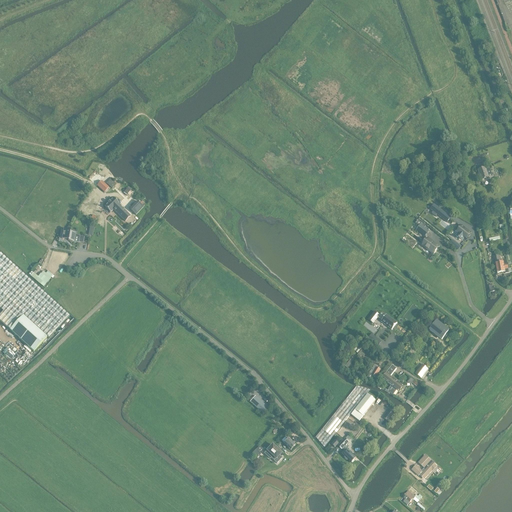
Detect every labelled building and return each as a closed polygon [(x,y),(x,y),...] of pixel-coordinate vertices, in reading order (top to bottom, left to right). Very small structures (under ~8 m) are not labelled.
[(478,170),(482,180),(489,178),(488,176),(492,174),(490,168),(486,169),(485,167),(478,170)] [(106,184),(109,186),(112,189),(116,184),(110,179),(106,184)] [(101,181),(97,186),(104,193),(109,187),(101,181)] [(125,222),(131,216),(119,204),(113,198),(104,207),(110,213),(113,210),(125,222)] [(130,210),(136,215),(143,207),(138,202),(130,210)] [(434,205),(431,210),(433,212),(431,214),(436,217),(437,215),(447,223),(451,218),(434,205)] [(419,220),(416,224),(420,226),(417,230),(425,236),(428,231),(424,228),(426,226),(422,223),(419,220)] [(459,224),(455,230),(459,233),(456,236),(458,238),(458,239),(459,239),(462,241),(464,238),(467,239),(471,234),(459,224)] [(61,229),(59,242),(67,243),(71,247),(72,244),(71,244),(68,242),(68,241),(73,242),(73,241),(78,242),(83,243),(84,237),(79,236),(79,237),(75,236),(76,232),(61,229)] [(428,238),(422,246),(433,254),(439,247),(428,238)] [(34,352),(47,337),(49,339),(69,316),(0,253),(0,309),(3,312),(0,315),(0,321),(10,330),(10,331),(34,352)] [(494,260),(493,260),(494,264),(496,264),(496,268),(508,266),(507,261),(501,262),(500,260),(501,260),(500,256),(494,257),(494,260)] [(43,287),(47,282),(49,280),(44,276),(46,274),(43,272),(41,274),(38,278),(36,280),(39,283),(43,287)] [(375,312),(368,320),(370,321),(373,324),(378,318),(382,321),(381,322),(385,325),(388,327),(392,330),(397,323),(393,320),(390,318),(387,315),(386,315),(385,316),(382,314),(380,316),(379,316),(380,316),(376,313),(375,312)] [(437,321),(430,330),(442,339),(449,330),(437,321)] [(354,356),(345,367),(350,371),(353,367),(350,365),(356,358),(354,356)] [(377,368),(378,367),(375,365),(368,375),(365,380),(369,382),(370,381),(373,383),(374,383),(376,384),(380,379),(376,377),(381,370),(377,368)] [(423,365),(415,374),(421,378),(428,369),(423,365)] [(389,389),(391,391),(398,382),(390,376),(396,369),(392,366),(382,378),(392,386),(389,389)] [(408,381),(412,383),(417,387),(419,384),(414,380),(411,378),(408,381)] [(391,391),(390,392),(390,393),(393,395),(397,391),(399,392),(404,386),(398,382),(391,391)] [(356,388),(339,408),(349,417),(355,410),(351,415),(359,421),(363,416),(376,401),(369,395),(367,394),(370,390),(357,386),(356,388)] [(255,396),(250,402),(264,415),(269,408),(255,396)] [(339,408),(316,437),(325,447),(349,417),(339,408)] [(384,419),(389,422),(396,414),(391,410),(384,419)] [(285,437),(282,441),(284,443),(284,444),(291,450),(295,445),(295,443),(294,442),(292,442),(289,439),(288,440),(285,437)] [(353,454),(353,453),(348,448),(349,447),(347,445),(349,443),(345,439),(339,446),(342,450),(343,449),(345,451),(342,454),(344,455),(345,457),(345,458),(347,460),(348,460),(351,463),(356,458),(353,454)] [(272,445),(266,452),(270,455),(267,457),(270,460),(271,459),(272,457),(275,460),(274,461),(277,464),(282,458),(280,455),(281,453),(272,445)] [(256,450),(252,454),(257,458),(261,454),(259,453),(262,449),(260,446),(256,450)] [(416,466),(412,470),(418,476),(420,474),(425,478),(430,473),(436,467),(425,456),(419,463),(425,469),(422,472),(416,466)] [(415,497),(408,491),(403,497),(406,499),(403,502),(407,506),(408,505),(409,506),(411,504),(410,503),(411,501),(412,502),(413,500),(417,503),(422,497),(420,495),(418,497),(416,495),(415,497)]
